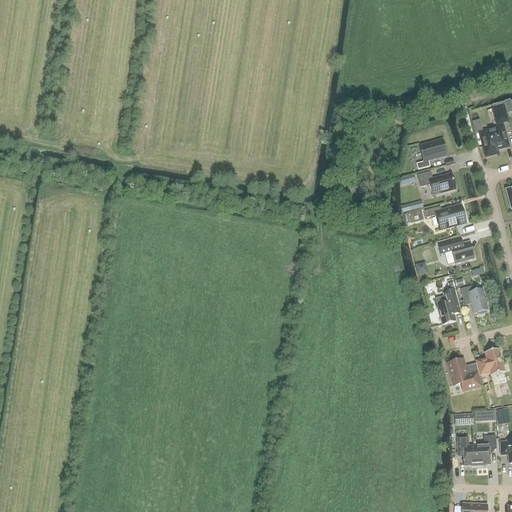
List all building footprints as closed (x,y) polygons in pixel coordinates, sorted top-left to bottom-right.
[(509,122),(504,105),(492,108),(496,126),(509,122)] [(502,129),(481,134),(487,156),(497,154),(496,150),(507,147),(502,129)] [(447,157),(442,141),(419,147),(424,163),(417,164),(418,171),(430,167),(429,162),(447,157)] [(456,190),(452,175),(433,180),(431,172),(417,176),(420,188),(430,186),(433,196),(456,190)] [(414,181),(413,176),(404,178),(400,179),(401,184),(404,183),(414,181)] [(421,202),(413,204),(415,211),(423,209),(421,202)] [(465,224),(460,207),(442,212),(440,207),(425,212),(426,219),(437,216),(441,230),(465,224)] [(420,210),(408,213),(411,224),(423,221),(420,210)] [(474,259),(470,244),(455,248),(453,241),(438,245),(440,255),(451,252),(454,264),(474,259)] [(425,263),(415,265),(417,275),(428,273),(425,263)] [(488,311),(482,291),(474,293),(473,287),(460,290),(463,302),(470,300),(474,315),(477,314),(477,316),(482,316),(486,314),(485,312),(488,311)] [(452,310),(459,308),(455,292),(443,295),(446,305),(437,307),(442,326),(456,322),(452,310)] [(504,373),(498,350),(485,354),(486,360),(476,362),(480,377),(490,374),(491,377),(504,373)] [(481,387),(475,366),(465,369),(463,361),(459,362),(459,361),(451,363),(452,364),(448,365),(451,377),(450,377),(452,385),(453,385),(454,386),(461,384),(463,392),(481,387)] [(507,410),(497,411),(499,425),(509,423),(507,410)] [(474,425),(473,415),(455,416),(455,426),(474,425)] [(496,451),(496,437),(495,437),(494,432),(485,432),(484,437),(483,437),(484,446),(476,447),(477,467),(483,467),(483,466),(490,466),(489,451),(496,451)] [(477,467),(476,447),(468,447),(468,438),(457,439),(458,458),(464,457),(464,467),(471,467),(471,468),(477,467)] [(511,441),(507,442),(507,443),(500,443),(501,456),(508,456),(509,464),(511,464),(511,465),(511,441)]
